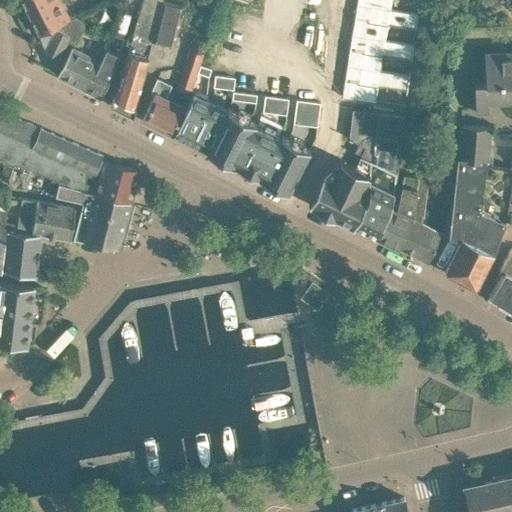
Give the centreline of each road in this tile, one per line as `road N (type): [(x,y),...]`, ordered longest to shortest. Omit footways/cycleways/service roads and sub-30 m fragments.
road 1 (residential): [(511,338),(205,177)]
road 2 (unclassified): [(0,379),(25,375),(205,177)]
road 3 (residential): [(205,177),(0,76)]
road 4 (unclassified): [(219,506),(420,458)]
